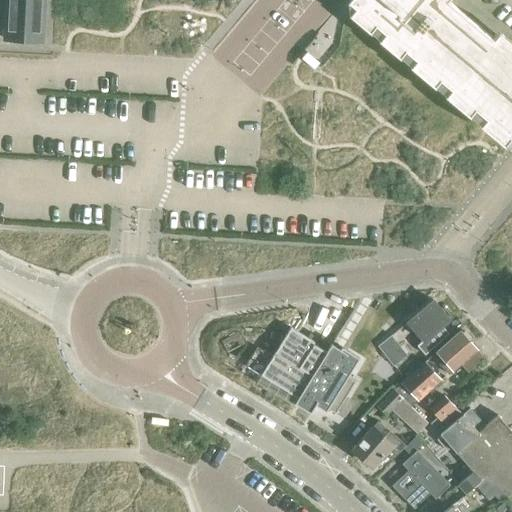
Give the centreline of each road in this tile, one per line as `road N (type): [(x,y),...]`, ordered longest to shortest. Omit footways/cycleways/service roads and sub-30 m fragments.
road 1 (residential): [(511,333),(435,270),(166,308)]
road 2 (secondary): [(351,511),(196,403),(153,362)]
